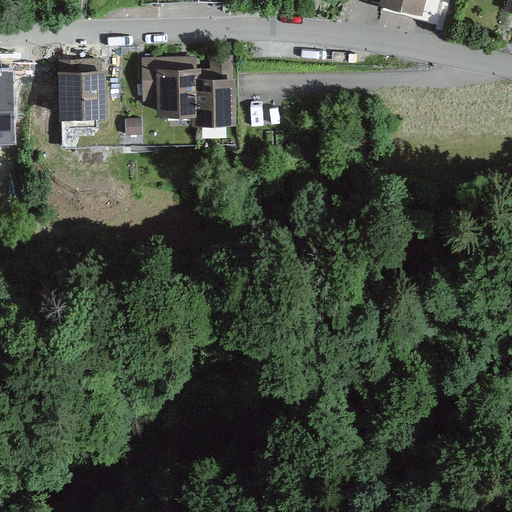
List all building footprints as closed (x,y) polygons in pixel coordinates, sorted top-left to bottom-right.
[(376,0),(416,9),(418,0),(376,0)] [(511,0),(505,0),(503,10),(511,12),(511,0)] [(155,59),(137,59),(136,103),(150,104),(150,116),(183,116),(183,126),(232,127),(233,79),(196,78),(197,69),(157,68),(155,59)] [(13,68),(0,68),(0,145),(14,145),(13,68)] [(101,69),(48,68),(47,116),(100,117),(101,69)]
